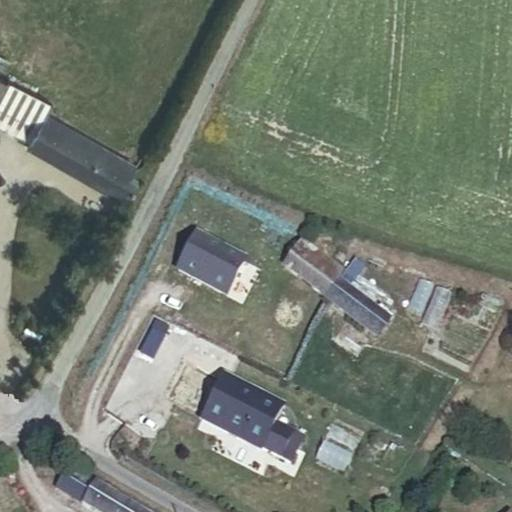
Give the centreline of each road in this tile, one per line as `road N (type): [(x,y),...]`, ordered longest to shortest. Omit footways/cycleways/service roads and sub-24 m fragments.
road 1 (residential): [(248,0),(29,429)]
road 2 (unknown): [(70,452),(270,282)]
road 3 (residential): [(29,429),(175,511)]
